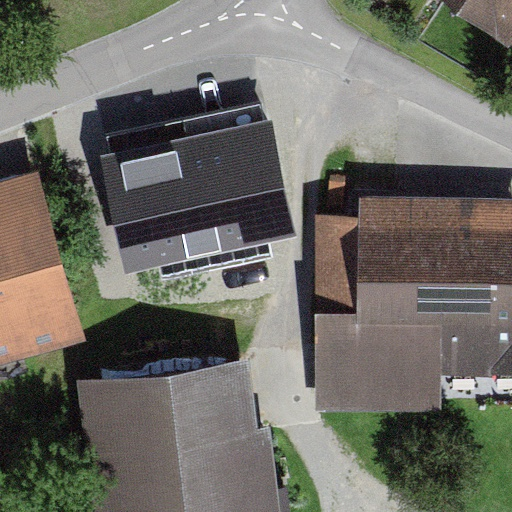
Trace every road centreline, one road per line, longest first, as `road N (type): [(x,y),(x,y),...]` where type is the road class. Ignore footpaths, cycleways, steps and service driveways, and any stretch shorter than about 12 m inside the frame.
road 1 (unclassified): [(0,115),(264,0)]
road 2 (unclassified): [(264,0),(307,32),(511,129)]
